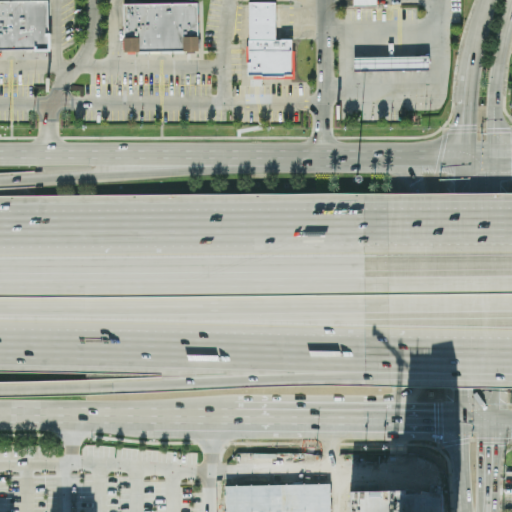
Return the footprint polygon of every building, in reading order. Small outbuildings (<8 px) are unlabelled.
[(0,50),(48,50),(48,2),(0,2),(0,50)] [(125,53),(198,51),(197,3),(124,5),(125,53)] [(248,75),(291,76),(291,41),(275,41),(275,3),(249,3),(248,75)] [(356,72),(428,70),(428,56),(355,57),(356,72)] [(442,511),(442,491),(386,492),(387,511),(382,511),(382,490),(348,491),(348,511),(442,511)]
